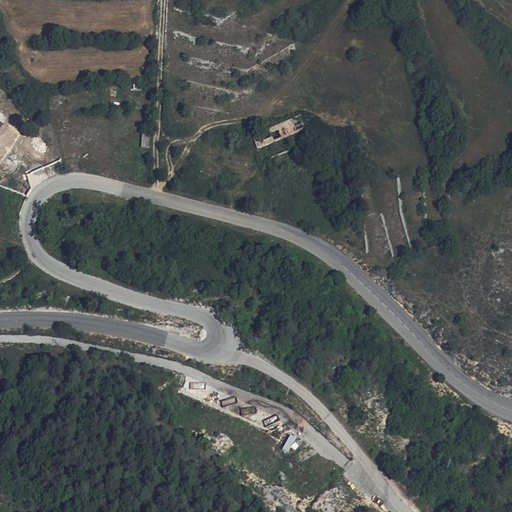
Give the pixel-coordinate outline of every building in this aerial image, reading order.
[(255,136),(259,147),(306,127),(301,114),(255,136)] [(142,133),(140,147),(149,148),(150,134),(142,133)] [(222,405),(235,402),(234,397),(221,401),(222,405)] [(254,407),(241,408),(242,415),(255,414),(254,407)] [(276,416),(263,419),(265,425),(278,421),(276,416)] [(291,435),(283,448),(287,451),(296,438),(291,435)]
